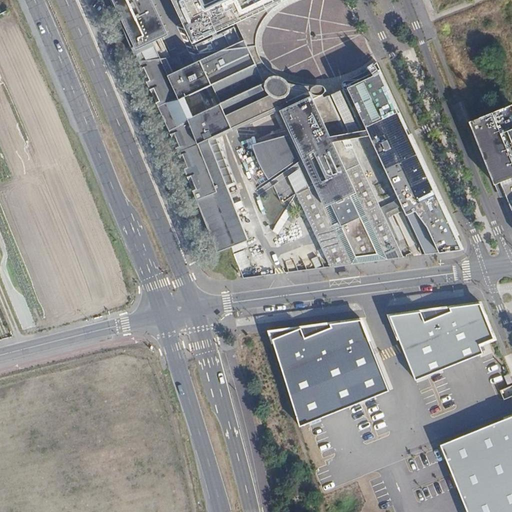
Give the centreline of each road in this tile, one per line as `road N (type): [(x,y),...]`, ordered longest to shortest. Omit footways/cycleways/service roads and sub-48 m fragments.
road 1 (primary): [(34,0),(162,313)]
road 2 (primary): [(196,307),(65,0)]
road 3 (residential): [(365,0),(485,267)]
road 4 (tertiary): [(485,267),(196,307)]
road 5 (residential): [(511,263),(405,0)]
road 6 (primary): [(251,511),(196,307)]
road 7 (primary): [(162,313),(221,511)]
road 8 (tertiary): [(162,313),(0,355)]
